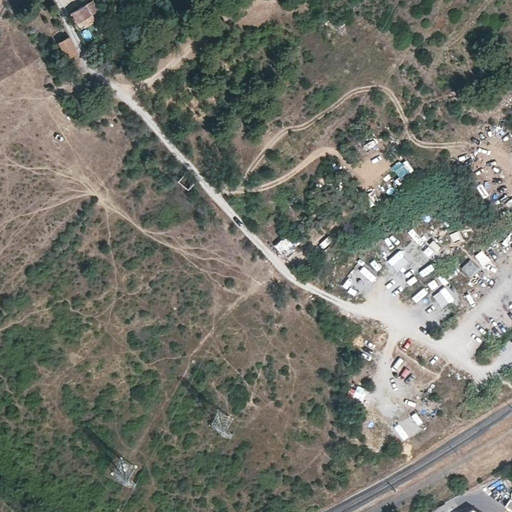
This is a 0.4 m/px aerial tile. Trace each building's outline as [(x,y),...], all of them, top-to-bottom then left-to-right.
[(71,13),(77,24),(98,11),(92,2),(71,13)] [(69,36),(59,41),(67,58),(78,53),(69,36)] [(370,154),(379,150),(374,139),(365,143),(370,154)] [(408,172),(413,169),(408,159),(403,162),(408,172)] [(401,160),(392,164),(398,176),(406,172),(401,160)] [(185,174),(178,182),(189,190),(195,182),(185,174)] [(276,246),(281,253),(293,244),(287,236),(276,246)] [(475,254),(482,265),(490,260),(483,249),(475,254)] [(485,286),(496,277),(487,266),(476,274),(485,286)]
